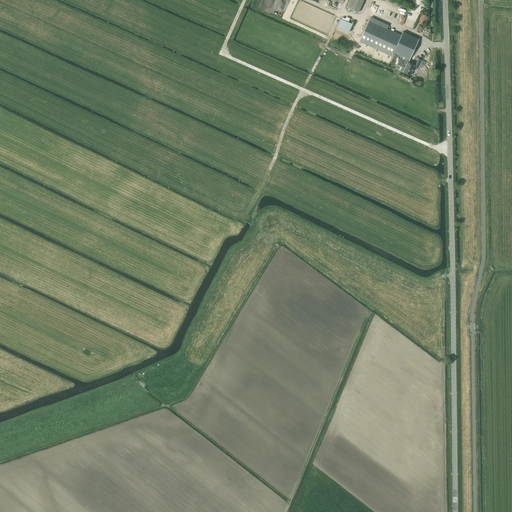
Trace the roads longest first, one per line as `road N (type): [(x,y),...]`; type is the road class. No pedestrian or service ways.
road 1 (tertiary): [(454,511),(444,0)]
road 2 (track): [(253,224),(247,210),(301,92)]
